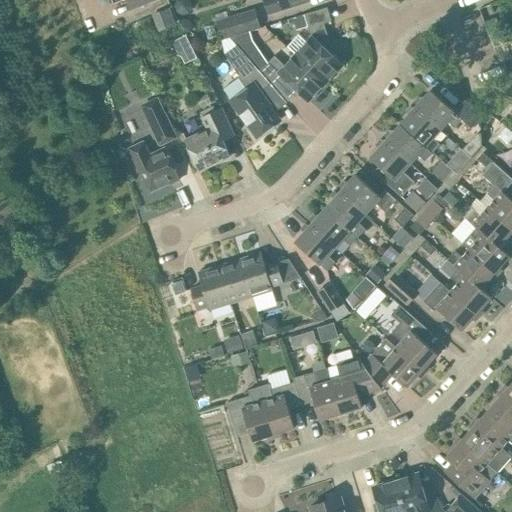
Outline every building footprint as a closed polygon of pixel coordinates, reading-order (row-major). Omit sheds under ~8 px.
[(112,0),(113,3),(120,0),(126,0),(130,9),(154,0),(112,0)] [(309,0),(264,0),(269,13),(309,0)] [(176,24),(169,7),(152,14),(159,31),(176,24)] [(298,56),(326,82),(343,64),(335,57),(325,23),(332,21),(328,7),(293,18),(296,30),(309,26),(313,40),(298,56)] [(254,9),(216,20),(222,40),(230,38),(244,33),(250,32),(261,28),(254,9)] [(494,47),(495,48),(500,46),(499,45),(506,43),(496,18),(485,22),(494,47)] [(244,33),(230,38),(238,45),(243,51),(253,42),(250,32),(244,33)] [(495,48),(500,61),(511,56),(506,43),(499,45),(500,46),(495,48)] [(238,45),(226,54),(241,76),(239,78),(247,89),(232,100),(258,136),(281,120),(274,111),(260,91),(271,84),(260,71),(254,64),(243,51),(238,45)] [(267,63),(260,71),(271,84),(281,74),(298,90),(309,100),(326,82),(298,56),(287,67),(275,55),(267,63)] [(416,106),(441,128),(449,120),(456,126),(463,119),(473,127),(484,115),(466,99),(455,111),(431,89),(416,106)] [(435,136),(441,128),(416,106),(401,124),(433,152),(441,142),(435,136)] [(231,155),(224,140),(236,135),(223,107),(204,116),(209,129),(186,140),(200,170),(231,155)] [(160,146),(178,138),(166,112),(148,121),(160,146)] [(426,160),(433,152),(401,124),(386,140),(411,163),(419,154),(426,160)] [(472,138),(463,147),(472,155),(480,146),(472,138)] [(411,163),(386,140),(371,158),(379,165),(373,171),(401,196),(416,180),(411,177),(404,171),(411,163)] [(151,192),(181,178),(167,148),(151,155),(145,141),(130,148),(151,192)] [(453,157),(447,164),(456,172),(462,165),(453,157)] [(453,171),(442,161),(432,172),(443,182),(453,171)] [(495,200),(488,208),(511,229),(511,200),(505,194),(511,185),(511,178),(494,161),(482,174),(495,186),(488,194),(495,200)] [(357,173),(341,191),(367,214),(375,204),(385,213),(396,200),(385,190),(380,194),(357,173)] [(341,191),(326,208),(358,236),(365,229),(358,223),(367,214),(341,191)] [(413,191),(404,200),(417,212),(426,202),(413,191)] [(434,200),(424,210),(434,219),(438,214),(442,218),(447,212),(443,208),(434,200)] [(405,207),(395,219),(404,227),(414,215),(405,207)] [(326,208),(311,225),(337,248),(344,239),(351,245),(358,236),(326,208)] [(499,246),(511,232),(511,229),(488,208),(481,215),(475,209),(467,217),(478,227),(499,246)] [(434,219),(425,211),(412,226),(421,234),(435,219),(434,219)] [(330,256),(337,248),(311,225),(297,242),(328,270),(336,261),(330,256)] [(402,227),(392,238),(404,249),(414,238),(402,227)] [(478,227),(462,244),(469,251),(495,273),(510,256),(499,246),(478,227)] [(434,249),(425,241),(416,251),(425,259),(434,249)] [(389,265),(399,253),(391,246),(380,257),(389,265)] [(456,251),(449,259),(459,268),(468,276),(482,288),(495,273),(469,251),(463,257),(456,251)] [(263,253),(241,259),(253,296),(274,290),(272,286),(284,282),(278,261),(266,265),(263,253)] [(232,303),(253,296),(241,259),(221,265),(232,303)] [(221,265),(200,272),(203,280),(187,285),(197,314),(211,309),(232,303),(221,265)] [(384,276),(375,268),(367,276),(377,284),(384,276)] [(478,315),(492,299),(493,298),(487,293),(482,288),(481,289),(460,269),(459,270),(458,269),(451,278),(459,285),(452,293),(478,315)] [(407,305),(415,296),(419,292),(396,271),(384,284),(407,305)] [(183,281),(172,285),(176,297),(187,293),(183,281)] [(343,304),(345,303),(331,282),(317,291),(330,312),(331,312),(336,321),(350,313),(343,304)] [(478,315),(452,293),(440,282),(423,302),(434,312),(437,309),(462,332),(478,315)] [(328,318),(318,303),(308,306),(313,323),(328,318)] [(400,322),(391,332),(400,340),(395,345),(422,370),(436,355),(424,344),(433,333),(401,304),(391,314),(400,322)] [(275,320),(263,324),(267,338),(279,334),(275,320)] [(253,330),(241,334),(245,349),(258,345),(253,330)] [(364,362),(363,363),(372,376),(381,390),(382,389),(394,376),(406,387),(422,370),(395,345),(386,337),(372,353),(364,362)] [(222,345),(209,349),(212,358),(225,354),(222,345)] [(247,352),(231,357),(235,369),(251,364),(247,352)] [(336,364),(327,367),(341,413),(362,407),(359,397),(381,390),(372,376),(363,363),(357,356),(335,362),(336,364)] [(327,367),(293,377),(295,382),(302,405),(315,401),(321,420),(341,413),(327,367)] [(269,383),(260,386),(264,401),(274,433),(294,427),(289,409),(302,405),(295,382),(291,383),(286,369),(267,375),(269,383)] [(249,396),(227,402),(238,437),(250,434),(252,440),(274,433),(264,401),(260,386),(247,390),(249,396)] [(511,398),(505,392),(491,409),(511,427),(511,398)] [(511,443),(511,427),(491,409),(477,425),(502,448),(509,440),(511,443)] [(511,456),(502,448),(477,425),(462,442),(487,465),(497,472),(511,456)] [(454,463),(446,472),(475,497),(497,472),(487,465),(462,442),(448,458),(454,463)] [(64,465),(47,471),(53,487),(70,481),(64,465)] [(420,473),(397,480),(407,511),(454,511),(450,508),(445,511),(443,511),(438,500),(433,501),(429,488),(425,489),(420,473)] [(407,511),(397,480),(375,486),(380,502),(376,503),(378,511),(407,511)] [(480,511),(461,495),(450,508),(454,511),(480,511)] [(313,511),(346,511),(342,496),(312,505),(313,511)]
